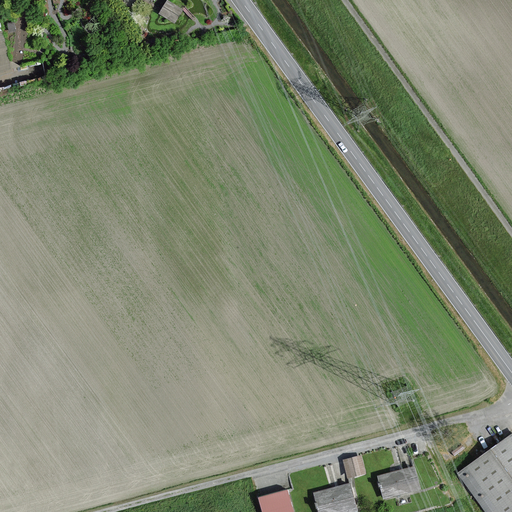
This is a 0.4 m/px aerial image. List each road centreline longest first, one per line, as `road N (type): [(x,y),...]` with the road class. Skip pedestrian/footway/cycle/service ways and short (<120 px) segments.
road 1 (tertiary): [(243,0),(511,372)]
road 2 (track): [(511,232),(344,0)]
